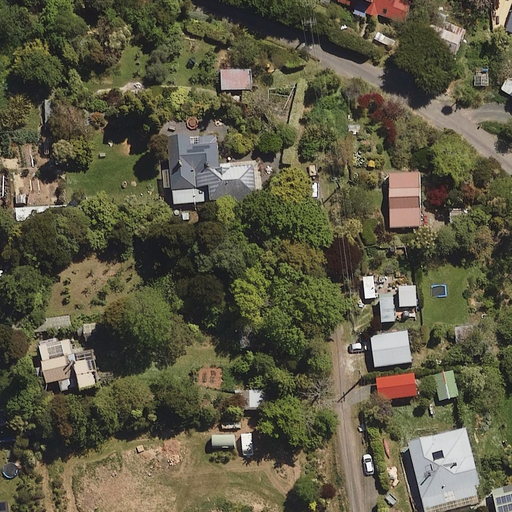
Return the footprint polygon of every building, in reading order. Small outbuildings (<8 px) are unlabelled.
[(334,0),(333,5),(377,19),(378,16),(392,20),(397,7),(391,5),(392,0),(334,0)] [(459,38),(425,26),(419,44),(453,56),(459,38)] [(248,71),(220,71),(220,91),(248,91),(248,71)] [(213,137),(163,141),(168,206),(255,199),(252,165),(215,168),(213,137)] [(418,174),(387,175),(389,228),(420,227),(418,174)] [(408,364),(404,334),(368,339),(373,369),(408,364)] [(58,384),(60,393),(92,385),(90,377),(100,374),(94,350),(69,356),(66,342),(38,349),(43,368),(33,371),(37,386),(44,384),(45,387),(58,384)] [(452,374),(433,377),(437,402),(456,399),(452,374)] [(237,389),(237,410),(272,410),(272,389),(237,389)] [(407,444),(421,511),(441,511),(478,504),(463,432),(407,444)] [(511,511),(511,488),(490,493),(494,511),(511,511)]
